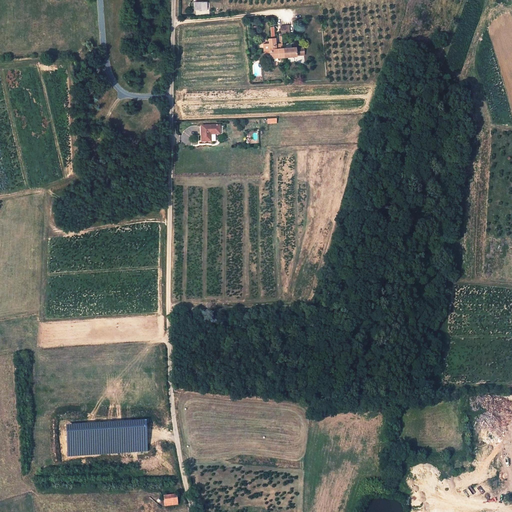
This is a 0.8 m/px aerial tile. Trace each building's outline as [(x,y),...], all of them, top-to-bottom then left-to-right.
[(193,3),(192,11),(204,11),(204,3),(193,3)] [(280,27),(280,37),(290,36),(290,30),(289,26),(280,27)] [(274,49),(274,44),(273,38),(271,38),(266,38),(267,43),(262,43),(263,50),(266,49),(267,53),(269,53),(270,58),(282,58),(281,49),(274,49)] [(281,49),(282,58),(304,56),(303,47),(281,49)] [(211,126),(201,126),(201,142),(211,142),(211,135),(221,135),(221,126),(211,126)] [(103,328),(102,315),(95,315),(95,329),(103,328)] [(172,502),(171,495),(163,496),(164,506),(177,505),(176,501),(172,502)]
